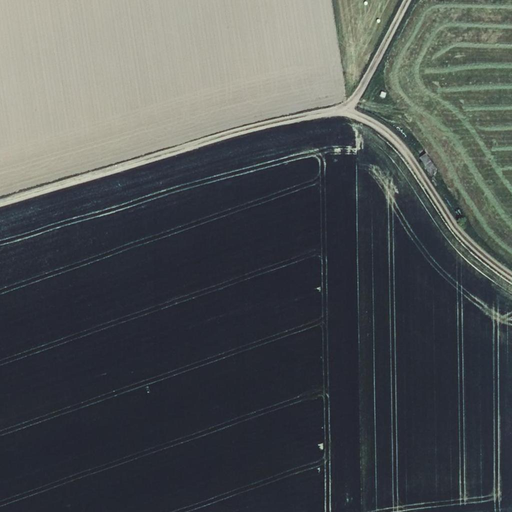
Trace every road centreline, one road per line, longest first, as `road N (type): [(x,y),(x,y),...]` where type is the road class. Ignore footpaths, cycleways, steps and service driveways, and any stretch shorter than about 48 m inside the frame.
road 1 (track): [(0,195),(348,103)]
road 2 (track): [(348,103),(390,132),(455,219),(511,271)]
